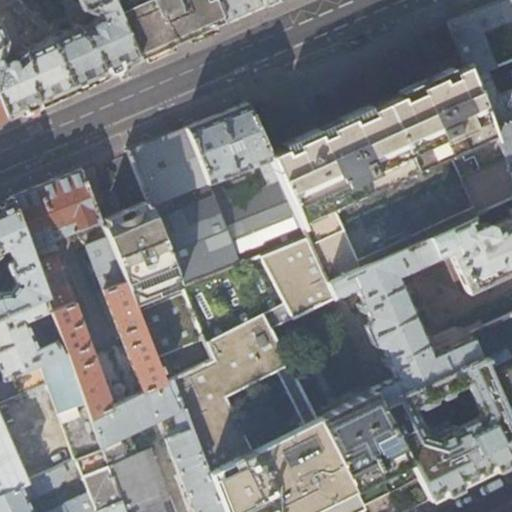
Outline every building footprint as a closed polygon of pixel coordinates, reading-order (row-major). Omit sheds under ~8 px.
[(75,0),(78,7),(91,11),(82,22),(74,23),(47,35),(70,87),(94,77),(136,58),(110,0),(75,0)] [(220,20),(212,0),(110,0),(136,58),(164,45),(209,25),(220,20)] [(212,0),(220,20),(242,10),(259,2),(258,0),(212,0)] [(480,34),(511,20),(511,5),(510,0),(500,0),(485,6),(447,21),(464,64),(470,78),(492,68),(493,68),(480,34)] [(19,47),(15,54),(2,53),(0,50),(3,39),(0,32),(0,107),(4,117),(32,104),(70,87),(47,35),(19,47)] [(511,181),(491,129),(470,78),(464,64),(433,78),(373,105),(330,125),(284,146),(267,153),(303,235),(324,283),(471,216),(511,196),(511,181)] [(495,75),(492,68),(470,78),(491,129),(511,120),(511,89),(498,95),(495,92),(489,77),(495,75)] [(182,287),(260,254),(303,235),(267,153),(244,102),(214,114),(153,138),(126,149),(150,208),(182,287)] [(511,120),(491,129),(511,181),(511,120)] [(70,300),(73,298),(56,253),(57,249),(52,238),(73,230),(84,245),(102,288),(123,280),(102,225),(78,168),(43,182),(8,196),(44,295),(49,307),(70,300)] [(12,283),(5,292),(1,291),(0,291),(0,312),(0,313),(44,295),(8,196),(0,199),(0,250),(5,248),(10,260),(7,262),(4,266),(12,283)] [(101,215),(105,225),(147,209),(143,199),(101,215)] [(182,287),(150,208),(147,209),(105,225),(102,225),(155,360),(204,340),(182,287)] [(511,212),(510,209),(506,211),(510,218),(489,228),(487,224),(481,222),(476,225),(471,216),(324,283),(331,298),(354,289),(367,317),(363,326),(371,344),(381,347),(394,375),(370,387),(371,387),(376,399),(378,402),(480,356),(471,334),(431,352),(397,275),(450,251),(468,290),(511,269),(511,212)] [(211,359),(172,377),(169,378),(221,511),(346,511),(359,506),(314,415),(268,330),(331,298),(324,283),(303,235),(260,254),(280,302),(204,340),(211,359)] [(142,391),(163,380),(159,367),(155,360),(123,280),(102,288),(101,290),(142,391)] [(49,307),(44,295),(0,313),(0,377),(1,379),(13,374),(38,363),(64,352),(55,326),(46,331),(49,343),(38,348),(28,324),(27,319),(50,310),(49,307)] [(89,416),(108,407),(70,300),(49,307),(50,310),(55,326),(64,352),(89,416)] [(511,312),(470,331),(471,334),(480,356),(511,428),(511,312)] [(73,459),(99,447),(89,416),(64,352),(38,363),(73,459)] [(475,477),(511,458),(511,428),(480,356),(378,402),(417,477),(429,500),(475,477)] [(171,373),(168,373),(164,365),(159,367),(163,380),(169,378),(172,377),(171,373)] [(0,491),(24,481),(0,426),(0,400),(20,391),(13,374),(1,379),(0,379),(0,491)] [(122,511),(221,511),(169,378),(163,380),(142,391),(108,407),(89,416),(99,447),(118,499),(122,511)] [(376,399),(371,387),(314,415),(359,506),(417,477),(378,402),(376,399)] [(89,511),(118,499),(99,447),(73,459),(24,481),(0,491),(0,511),(30,511),(25,501),(33,491),(39,493),(57,485),(66,473),(65,470),(68,468),(76,466),(87,491),(67,500),(65,503),(46,511),(89,511)] [(122,511),(118,499),(89,511),(122,511)]
